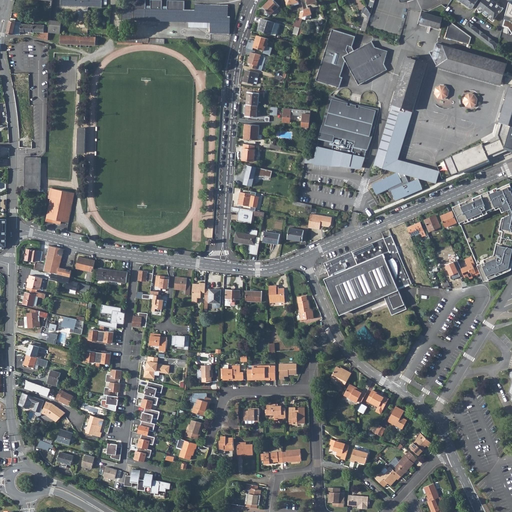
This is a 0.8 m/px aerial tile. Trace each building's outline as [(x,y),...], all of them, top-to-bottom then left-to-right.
[(123,12),(122,19),(211,22),(210,33),(230,34),(230,17),(228,16),(228,5),(195,4),(195,10),(184,10),(185,1),(167,0),(167,6),(162,6),(162,0),(150,0),(151,6),(146,6),(145,0),(127,0),(127,7),(128,7),(128,8),(119,8),(119,12),(123,12)] [(273,0),(270,0),(263,7),(271,15),(280,6),(273,0)] [(457,0),(472,9),(478,0),(457,0)] [(490,0),(483,0),(478,8),(494,20),(502,9),(497,4),(497,3),(496,3),(492,1),(493,0),(492,0),(491,0),(490,0)] [(511,0),(509,0),(503,25),(509,26),(511,31),(511,0)] [(275,16),(282,9),(280,7),(273,14),(275,16)] [(304,13),(302,18),(305,19),(311,18),(310,14),(311,14),(310,9),(309,10),(308,8),(303,10),(304,11),(304,12),(304,13)] [(368,9),(361,31),(365,32),(367,26),(369,19),(371,14),(368,9)] [(423,12),(420,23),(440,28),(443,18),(423,12)] [(387,21),(385,30),(400,34),(404,17),(401,16),(401,18),(391,15),(391,14),(386,13),(384,20),(387,21)] [(262,19),(258,30),(271,35),(275,23),(262,19)] [(13,21),(10,20),(7,33),(12,34),(21,34),(21,31),(21,24),(21,22),(15,22),(13,21)] [(49,26),(48,32),(60,33),(61,22),(50,20),(49,26)] [(471,38),(450,22),(446,38),(470,45),(471,38)] [(34,25),(33,32),(37,32),(37,37),(48,40),(48,32),(49,26),(34,25)] [(476,28),(472,34),(496,51),(498,44),(476,28)] [(355,36),(332,29),(316,80),(339,88),(342,77),(338,76),(340,71),(341,72),(345,62),(346,61),(358,85),(386,70),(383,64),(385,59),(380,58),(380,56),(379,55),(377,54),(379,49),(375,47),(371,41),(349,53),(347,49),(348,45),(352,46),(355,36)] [(61,44),(95,45),(95,43),(95,40),(95,37),(61,36),(61,44)] [(256,42),(255,42),(253,48),(269,53),(271,49),(270,47),(267,47),(268,44),(267,43),(268,39),(258,36),(256,42)] [(437,44),(433,57),(435,62),(438,63),(437,66),(464,74),(501,85),(507,64),(474,54),(437,44)] [(387,51),(379,49),(377,54),(379,55),(380,56),(380,58),(385,59),(387,51)] [(251,64),(250,67),(262,71),(266,58),(260,56),(261,56),(251,52),(248,63),(251,64)] [(400,79),(391,108),(400,111),(401,109),(401,107),(413,110),(419,91),(427,63),(407,57),(400,79)] [(246,70),(243,81),(253,84),(255,76),(258,77),(258,73),(246,70)] [(24,76),(15,78),(17,90),(26,89),(24,76)] [(446,85),(440,84),(436,88),(435,94),(438,98),(444,99),(448,96),(449,91),(446,85)] [(499,122),(507,125),(511,126),(511,88),(509,87),(499,122)] [(248,92),(247,104),(257,105),(258,105),(259,93),(248,92)] [(474,94),(468,93),(464,96),(463,102),(466,107),(471,108),(477,105),(478,99),(474,94)] [(348,103),(332,99),(325,125),(322,124),(319,139),(313,164),(331,166),(334,154),(337,154),(335,159),(348,162),(347,166),(355,166),(356,164),(363,166),(365,158),(365,157),(367,149),(368,150),(372,136),(370,135),(376,110),(359,106),(359,108),(356,107),(356,105),(351,104),(350,106),(347,105),(348,103)] [(257,105),(247,104),(246,116),(256,116),(257,105)] [(271,106),(271,115),(278,115),(279,107),(271,106)] [(310,110),(284,108),(283,122),(290,122),(291,114),(303,116),(302,124),(309,124),(310,110)] [(387,123),(378,154),(398,160),(412,112),(401,109),(400,111),(391,108),(387,123)] [(444,160),(436,163),(439,172),(443,179),(495,160),(498,155),(498,153),(502,152),(503,153),(511,151),(511,126),(507,125),(499,122),(495,136),(482,142),(482,141),(452,153),(452,155),(444,158),(444,160)] [(260,125),(245,123),(244,138),(259,139),(262,139),(262,135),(259,135),(260,125)] [(78,128),(77,153),(85,153),(86,128),(78,128)] [(254,145),(244,144),(242,160),(254,161),(255,149),(254,149),(254,145)] [(378,154),(374,166),(394,172),(398,160),(378,154)] [(25,157),(24,191),(40,191),(41,174),(37,174),(37,157),(25,157)] [(398,160),(394,172),(436,184),(439,172),(398,160)] [(247,164),(243,183),(252,186),(257,167),(247,164)] [(409,183),(405,176),(400,178),(398,173),(372,185),(377,195),(388,190),(389,192),(391,191),(395,200),(400,198),(400,199),(417,192),(417,191),(422,189),(418,179),(409,183)] [(488,191),(452,207),(460,225),(488,213),(487,211),(499,206),(500,208),(502,207),(504,211),(508,210),(510,214),(504,217),(503,221),(501,221),(499,228),(503,229),(500,245),(496,244),(495,249),(496,249),(495,254),(494,253),(493,257),(488,259),(487,258),(483,259),(484,262),(477,265),(478,268),(481,274),(484,281),(511,270),(511,263),(511,189),(510,190),(507,184),(497,189),(497,188),(493,189),(494,192),(489,194),(488,191)] [(51,196),(46,218),(53,219),(53,222),(60,224),(61,221),(68,222),(74,193),(50,188),(48,196),(51,196)] [(240,192),(238,204),(249,206),(251,194),(240,192)] [(254,210),(232,207),(231,211),(237,212),(237,211),(239,212),(237,221),(251,223),(253,214),(254,210)] [(452,210),(441,215),(446,227),(457,222),(452,210)] [(311,213),(309,227),(319,228),(320,226),(323,226),(324,225),(329,226),(331,224),(333,217),(311,213)] [(435,215),(424,220),(429,231),(440,227),(435,215)] [(420,222),(407,228),(410,236),(420,232),(422,237),(426,236),(420,222)] [(290,228),(288,238),(303,241),(305,230),(290,228)] [(410,236),(407,228),(396,233),(401,246),(404,244),(402,239),(410,236)] [(249,252),(258,254),(260,244),(255,243),(257,230),(252,230),(251,234),(236,232),(234,241),(250,244),(249,252)] [(265,231),(263,242),(279,244),(280,233),(265,231)] [(324,279),(339,314),(383,295),(391,315),(405,309),(398,290),(397,289),(408,284),(409,286),(412,284),(410,280),(399,254),(392,236),(384,239),(383,238),(323,263),(329,277),(324,279)] [(46,265),(44,271),(48,272),(57,274),(61,275),(71,277),(72,270),(60,268),(64,249),(49,245),(47,257),(46,265)] [(27,249),(26,260),(36,261),(36,260),(41,261),(43,251),(27,249)] [(403,252),(399,254),(410,280),(414,278),(403,252)] [(459,264),(454,253),(448,256),(453,267),(459,264)] [(77,268),(87,270),(93,272),(94,268),(95,260),(79,257),(77,268)] [(461,270),(465,278),(469,277),(470,280),(473,279),(472,276),(474,276),(474,277),(477,275),(474,269),(473,267),(475,266),(472,258),(467,260),(468,262),(466,263),(468,267),(461,270)] [(36,263),(34,269),(44,271),(46,265),(36,263)] [(98,279),(112,280),(114,270),(99,268),(98,279)] [(114,270),(112,280),(126,282),(127,272),(114,270)] [(148,271),(139,270),(138,280),(141,279),(140,280),(147,281),(147,280),(152,280),(153,273),(148,272),(148,271)] [(30,275),(27,287),(40,290),(43,278),(30,275)] [(160,286),(168,287),(169,279),(164,279),(165,276),(157,275),(155,286),(159,287),(160,286)] [(186,290),(186,289),(186,285),(190,286),(191,279),(187,279),(187,278),(176,277),(174,288),(186,290)] [(193,284),(191,302),(197,302),(197,298),(200,298),(201,292),(205,293),(205,289),(205,283),(202,283),(199,282),(199,284),(196,283),(196,284),(193,284)] [(277,285),(270,285),(270,302),(285,301),(284,288),(277,288),(277,285)] [(221,290),(210,289),(205,289),(205,293),(204,304),(209,305),(209,303),(214,303),(213,305),(215,307),(218,307),(220,306),(220,303),(221,290)] [(25,297),(22,296),(21,300),(24,301),(23,303),(33,306),(33,305),(35,296),(38,297),(45,298),(46,294),(43,293),(30,290),(29,293),(26,292),(25,297)] [(226,290),(226,305),(231,305),(231,301),(235,301),(236,299),(240,299),(240,290),(226,290)] [(246,290),(246,301),(262,301),(262,291),(246,290)] [(158,295),(150,294),(150,295),(150,299),(153,299),(152,311),(162,312),(162,309),(163,309),(163,300),(161,299),(161,295),(158,295)] [(306,296),(297,297),(301,320),(313,318),(312,310),(310,311),(308,300),(307,300),(306,296)] [(109,305),(103,304),(101,311),(112,313),(111,324),(103,322),(103,325),(104,325),(117,328),(118,322),(124,323),(125,312),(121,310),(121,306),(113,305),(109,305)] [(53,314),(32,309),(32,313),(28,313),(29,327),(40,327),(39,315),(52,318),(53,314)] [(139,316),(133,315),(132,326),(135,325),(135,326),(141,327),(141,326),(146,326),(146,323),(148,313),(139,312),(139,316)] [(76,319),(65,317),(63,321),(61,320),(59,327),(65,328),(65,326),(71,328),(70,332),(82,334),(82,329),(75,327),(76,319)] [(50,322),(49,329),(56,330),(57,324),(50,322)] [(114,332),(106,331),(104,331),(104,325),(103,325),(101,324),(100,330),(98,330),(90,329),(89,340),(95,340),(95,342),(106,343),(106,342),(112,342),(114,332)] [(159,350),(166,351),(167,337),(157,336),(157,334),(151,333),(150,344),(160,345),(159,350)] [(184,349),(188,349),(189,336),(185,335),(185,336),(173,336),(172,345),(185,346),(184,349)] [(30,343),(27,354),(36,357),(41,342),(33,340),(32,344),(30,343)] [(88,350),(86,361),(94,362),(96,362),(96,367),(98,367),(100,367),(100,362),(102,362),(102,363),(110,364),(111,353),(105,352),(105,351),(94,349),(94,351),(88,350)] [(27,354),(24,365),(34,368),(35,364),(38,365),(39,364),(46,366),(48,360),(36,357),(27,354)] [(158,362),(148,361),(147,369),(145,369),(144,377),(154,378),(155,375),(159,375),(160,372),(169,373),(170,366),(157,364),(158,362)] [(297,363),(279,364),(280,379),(285,379),(285,376),(289,376),(289,374),(297,374),(297,363)] [(203,382),(211,382),(211,377),(212,377),(212,374),(214,374),(214,369),(213,369),(213,365),(200,365),(200,369),(203,369),(203,382)] [(229,368),(223,368),(223,380),(230,380),(230,378),(233,378),(233,380),(244,380),(244,372),(241,372),(241,365),(233,365),(233,369),(229,369),(229,368)] [(262,366),(248,366),(248,379),(254,379),(254,377),(266,377),(266,379),(276,379),(276,365),(271,365),(271,367),(262,367),(262,366)] [(332,375),(346,384),(353,374),(350,372),(349,373),(339,366),(332,375)] [(107,374),(106,381),(110,382),(119,383),(120,379),(121,379),(122,373),(121,372),(122,370),(112,369),(111,374),(107,374)] [(52,370),(48,383),(57,386),(61,373),(52,370)] [(39,384),(26,380),(25,385),(33,389),(36,391),(39,384)] [(160,384),(148,381),(147,386),(146,385),(145,391),(146,391),(144,394),(145,394),(155,397),(156,391),(161,393),(163,385),(162,385),(160,384)] [(119,392),(120,386),(119,385),(120,383),(119,383),(110,382),(109,387),(105,387),(104,394),(105,394),(108,395),(118,396),(118,392),(119,392)] [(51,389),(39,384),(36,391),(43,393),(43,394),(48,396),(51,389)] [(358,399),(362,401),(367,393),(364,391),(363,392),(356,387),(351,384),(345,393),(357,401),(358,399)] [(382,412),(384,408),(391,398),(375,388),(369,398),(379,405),(377,409),(377,410),(380,412),(382,412)] [(59,392),(56,399),(69,405),(73,395),(74,394),(73,393),(72,394),(67,392),(64,390),(62,394),(59,392)] [(34,397),(23,393),(19,404),(30,408),(30,406),(35,407),(34,410),(40,412),(44,400),(34,396),(34,397)] [(194,407),(192,412),(205,416),(208,406),(209,406),(210,402),(212,398),(207,397),(207,393),(194,393),(191,401),(197,403),(195,407),(194,407)] [(143,398),(142,404),(143,404),(141,407),(145,408),(151,409),(152,404),(157,405),(158,397),(155,397),(145,394),(144,398),(143,398)] [(118,405),(119,399),(118,398),(119,396),(118,396),(108,395),(107,400),(102,399),(102,406),(112,409),(115,410),(116,410),(117,405),(118,405)] [(362,401),(358,407),(364,411),(368,405),(362,401)] [(48,402),(44,413),(57,421),(65,413),(53,404),(48,402)] [(267,405),(267,416),(275,415),(275,419),(286,419),(286,408),(282,408),(282,406),(276,406),(276,404),(267,405)] [(397,406),(387,420),(401,430),(406,422),(401,418),(405,412),(397,406)] [(158,419),(160,411),(151,409),(145,408),(144,412),(143,412),(142,417),(142,418),(141,420),(142,420),(152,423),(153,418),(158,419)] [(296,408),(290,408),(290,424),(294,424),(294,423),(298,423),(298,424),(305,424),(305,408),(299,408),(299,413),(297,413),(297,411),(296,411),(296,408)] [(245,421),(250,421),(255,421),(255,422),(260,422),(260,409),(254,409),(254,410),(250,410),(250,411),(245,411),(245,421)] [(86,432),(93,434),(101,436),(102,432),(99,431),(101,426),(102,426),(104,419),(95,416),(92,415),(86,432)] [(153,431),(155,424),(152,423),(142,420),(141,425),(140,424),(138,430),(139,430),(138,433),(142,434),(148,435),(149,430),(153,431)] [(188,429),(186,436),(198,439),(200,434),(199,434),(199,432),(201,432),(204,423),(193,420),(190,429),(188,429)] [(378,423),(373,430),(379,434),(385,427),(378,423)] [(62,429),(58,440),(69,444),(73,433),(62,429)] [(417,441),(411,447),(420,456),(423,452),(422,451),(427,446),(429,447),(433,444),(421,433),(417,441)] [(153,444),(155,437),(148,435),(142,434),(140,438),(138,444),(139,444),(137,446),(138,447),(148,449),(149,443),(153,444)] [(235,450),(234,437),(229,437),(229,439),(227,439),(227,437),(222,437),(222,441),(220,441),(220,448),(225,448),(225,450),(235,450)] [(341,458),(346,459),(350,445),(346,443),(347,442),(333,438),(331,443),(333,444),(331,448),(338,450),(337,454),(342,455),(341,458)] [(53,444),(40,439),(38,446),(48,450),(49,447),(52,448),(53,444)] [(198,444),(185,440),(180,439),(177,447),(182,449),(180,456),(191,460),(194,448),(196,449),(198,444)] [(111,444),(108,442),(107,453),(112,453),(111,457),(120,459),(122,446),(117,446),(118,444),(111,443),(111,444)] [(244,443),(238,443),(239,455),(254,455),(254,445),(244,445),(244,443)] [(150,457),(152,450),(148,449),(138,447),(137,451),(136,451),(135,456),(136,457),(134,459),(145,462),(146,456),(150,457)] [(356,460),(359,461),(359,460),(366,463),(370,452),(355,448),(351,460),(356,462),(356,460)] [(287,453),(283,453),(283,462),(287,462),(293,462),(302,461),(301,450),(286,451),(287,453)] [(61,452),(58,461),(71,465),(74,456),(61,452)] [(283,453),(283,452),(262,454),(262,460),(265,460),(265,465),(274,464),(274,462),(279,462),(279,463),(283,463),(283,462),(283,453)] [(406,456),(393,469),(402,477),(406,473),(405,472),(407,470),(408,471),(415,464),(414,463),(418,459),(410,452),(406,456)] [(96,457),(86,454),(83,466),(93,468),(96,457)] [(119,470),(107,467),(104,475),(117,479),(119,470)] [(377,478),(385,486),(388,482),(390,484),(392,486),(398,479),(399,480),(402,477),(393,469),(391,467),(388,470),(390,471),(386,474),(383,471),(377,478)] [(131,475),(125,474),(124,485),(132,486),(132,482),(138,483),(139,479),(140,470),(132,469),(131,475)] [(153,474),(145,473),(144,480),(139,479),(138,483),(137,489),(145,490),(145,486),(151,487),(152,480),(153,474)] [(151,487),(150,492),(154,493),(154,494),(163,496),(163,493),(165,493),(165,488),(169,488),(170,483),(152,480),(151,487)] [(259,489),(260,485),(250,484),(248,483),(248,487),(252,488),(251,493),(250,493),(248,503),(247,502),(246,506),(258,508),(260,495),(261,495),(262,489),(259,489)] [(428,498),(430,502),(437,499),(440,498),(435,484),(426,488),(429,498),(428,498)] [(330,488),(330,492),(331,492),(331,496),(330,496),(330,503),(334,503),(334,507),(345,508),(345,501),(340,501),(340,498),(340,497),(341,489),(330,488)] [(349,495),(349,505),(360,505),(360,508),(367,509),(367,506),(368,506),(369,496),(349,495)] [(430,502),(428,502),(432,511),(442,511),(437,499),(430,502)]
